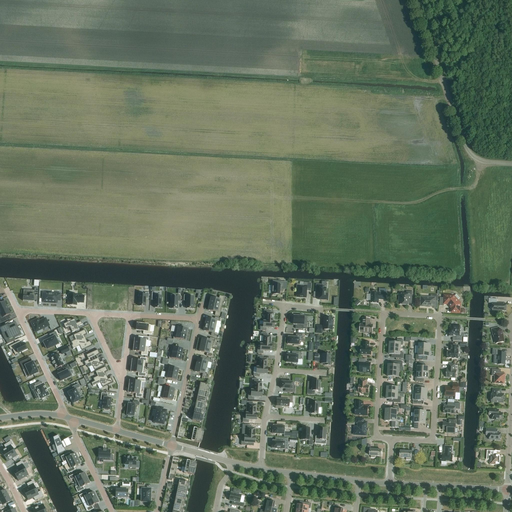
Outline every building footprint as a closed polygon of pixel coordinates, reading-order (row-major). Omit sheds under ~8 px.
[(304,283),(304,286),(300,285),(297,285),(296,298),(307,299),(307,291),(311,291),(311,283),(304,283)] [(277,284),(273,284),(273,285),(271,285),(271,295),(272,295),(272,296),(277,296),(277,295),(279,295),(280,291),(283,292),(283,284),(280,284),(280,285),(277,285),(277,284)] [(322,285),(316,285),(316,293),(318,293),(318,301),(328,301),(328,294),(326,294),(326,288),(322,288),(322,285)] [(23,294),(23,301),(34,302),(34,295),(37,295),(38,289),(34,288),(34,291),(25,290),(25,294),(23,294)] [(152,292),(152,300),(155,300),(154,308),(161,308),(161,302),(162,302),(162,298),(161,298),(161,297),(155,296),(156,293),(152,292)] [(379,300),(386,300),(387,293),(379,293),(379,292),(371,292),(371,303),(379,304),(379,300)] [(412,299),(413,292),(407,292),(406,295),(399,294),(399,305),(408,305),(409,299),(412,299)] [(60,300),(60,294),(43,293),(43,302),(57,303),(57,300),(60,300)] [(139,293),(139,306),(145,307),(145,299),(149,299),(149,293),(145,293),(145,294),(139,293)] [(69,294),(69,305),(77,306),(77,303),(84,303),(84,296),(77,295),(69,294)] [(184,295),(184,301),(187,301),(186,309),(193,309),(193,297),(187,297),(187,296),(184,295)] [(438,302),(438,295),(431,295),(431,298),(422,297),(421,306),(435,307),(435,301),(438,302)] [(461,303),(455,296),(444,295),(444,298),(440,297),(440,306),(444,306),(444,304),(448,304),(452,308),(451,313),(460,313),(461,303)] [(171,297),(171,309),(177,309),(177,302),(181,302),(181,296),(177,296),(177,298),(171,297)] [(210,304),(222,307),(223,301),(224,302),(225,297),(220,296),(219,300),(211,298),(210,304)] [(497,311),(497,312),(502,312),(502,311),(506,311),(507,304),(497,303),(497,299),(489,299),(489,303),(493,303),(492,311),(497,311)] [(0,323),(6,321),(4,317),(10,315),(4,302),(0,303),(0,323)] [(220,317),(222,307),(210,304),(208,310),(216,312),(215,315),(220,317)] [(264,321),(273,322),(274,314),(270,313),(270,310),(264,310),(264,313),(267,313),(267,319),(264,319),(264,321)] [(303,316),(299,315),(299,316),(293,316),(293,325),(296,325),(296,329),(307,330),(308,317),(303,317),(303,316)] [(205,325),(216,327),(217,321),(219,322),(220,318),(215,317),(214,320),(207,319),(205,325)] [(38,319),(31,322),(35,332),(49,326),(45,318),(39,321),(38,319)] [(333,319),(323,318),(323,326),(316,325),(315,334),(323,334),(323,331),(333,331),(333,319)] [(369,325),(370,319),(363,318),(363,325),(361,325),(360,332),(365,332),(365,333),(368,333),(368,332),(373,333),(373,325),(369,325)] [(68,322),(63,324),(66,329),(70,327),(73,332),(79,329),(78,327),(82,324),(81,322),(77,324),(75,319),(71,321),(71,320),(66,319),(68,322)] [(273,322),(264,321),(263,325),(261,325),(260,330),(266,331),(266,328),(274,328),(274,322),(273,322)] [(7,324),(0,327),(0,328),(2,332),(5,330),(9,337),(5,339),(7,343),(15,339),(13,336),(19,333),(16,325),(9,328),(7,324)] [(137,324),(136,330),(144,331),(143,334),(152,335),(152,332),(150,331),(151,325),(147,325),(147,324),(144,324),(144,325),(137,324)] [(215,333),(216,327),(205,325),(204,331),(212,333),(211,336),(216,337),(217,333),(215,333)] [(462,341),(462,336),(460,336),(460,330),(461,330),(461,326),(457,326),(457,327),(450,326),(450,333),(449,333),(449,337),(453,337),(453,341),(462,341)] [(186,335),(188,329),(176,327),(174,332),(186,335)] [(500,330),(499,327),(492,329),(493,335),(494,335),(496,344),(504,342),(503,337),(504,336),(502,330),(500,330)] [(75,340),(71,342),(73,345),(86,339),(84,336),(87,335),(85,330),(73,335),(75,340)] [(58,344),(55,338),(58,336),(56,332),(49,335),(51,338),(43,342),(47,349),(58,344)] [(185,341),(186,335),(174,332),(173,338),(185,341)] [(261,342),(261,345),(270,345),(271,337),(267,336),(267,333),(261,333),(261,336),(264,336),(263,342),(261,342)] [(303,342),(304,335),(296,334),(296,338),(289,337),(289,338),(288,338),(287,342),(288,342),(288,344),(294,345),(294,346),(298,346),(298,345),(299,345),(299,341),(303,342)] [(135,339),(134,345),(146,347),(146,346),(147,341),(148,341),(149,338),(143,337),(142,340),(135,339)] [(211,347),(211,348),(212,348),(214,342),(215,342),(215,339),(210,338),(209,341),(202,339),(201,345),(211,347)] [(73,345),(71,346),(73,349),(79,346),(82,351),(92,346),(90,341),(87,343),(86,339),(73,345)] [(390,342),(390,348),(400,349),(401,345),(403,345),(403,343),(403,340),(397,340),(397,343),(390,342)] [(419,346),(419,350),(430,351),(430,344),(423,344),(423,341),(417,341),(417,346),(419,346)] [(369,347),(370,342),(363,342),(363,347),(361,347),(360,355),(371,355),(372,348),(369,347)] [(17,343),(9,346),(11,350),(13,349),(16,355),(28,349),(25,343),(19,346),(17,343)] [(270,345),(261,345),(258,344),(257,354),(263,354),(263,351),(271,351),(271,345),(270,345)] [(134,345),(133,351),(142,352),(141,355),(147,356),(148,347),(146,346),(146,347),(134,345)] [(211,347),(201,345),(199,351),(207,353),(207,356),(212,357),(213,354),(210,353),(211,348),(211,347)] [(459,354),(459,346),(452,345),(451,351),(448,351),(447,358),(458,359),(458,358),(459,358),(460,357),(460,356),(459,354)] [(67,346),(60,350),(62,355),(70,351),(67,346)] [(182,355),(183,349),(171,347),(170,352),(182,355)] [(390,348),(389,354),(397,355),(397,358),(403,359),(403,355),(400,355),(400,349),(390,348)] [(498,355),(498,365),(505,365),(505,358),(506,358),(506,353),(501,353),(501,349),(493,349),(493,355),(498,355)] [(88,360),(84,362),(86,365),(87,365),(99,359),(97,356),(100,355),(98,350),(86,355),(88,360)] [(430,351),(419,350),(419,354),(416,354),(416,360),(422,360),(423,356),(429,357),(430,351)] [(181,361),(182,355),(170,352),(169,358),(181,361)] [(285,360),(286,360),(286,362),(292,363),(292,364),(296,364),(296,363),(297,363),(298,360),(301,360),(301,353),(294,352),(294,356),(287,355),(287,356),(286,356),(285,360)] [(59,354),(51,358),(56,369),(64,365),(59,354)] [(315,354),(314,360),(314,361),(318,362),(318,361),(322,361),(322,364),(325,364),(325,366),(330,366),(330,355),(322,355),(322,356),(319,356),(319,354),(315,354)] [(257,365),(257,367),(267,368),(267,360),(263,359),(264,356),(258,356),(257,359),(260,359),(260,365),(257,365)] [(132,360),(132,366),(143,367),(144,362),(146,362),(146,358),(140,358),(140,361),(132,360)] [(206,368),(207,368),(208,362),(210,363),(211,359),(206,358),(205,361),(198,360),(196,366),(206,368)] [(27,359),(20,363),(23,370),(26,368),(30,377),(38,373),(33,362),(29,364),(27,359)] [(99,359),(87,365),(88,368),(92,366),(95,371),(105,366),(103,361),(100,363),(99,359)] [(366,363),(366,359),(359,359),(359,363),(360,363),(360,372),(370,373),(371,363),(366,363)] [(388,371),(399,371),(399,367),(402,368),(403,362),(396,362),(396,365),(389,364),(388,371)] [(418,369),(418,372),(428,373),(429,367),(418,366),(418,363),(416,363),(416,368),(418,369)] [(454,370),(455,365),(449,364),(448,370),(447,370),(446,377),(456,378),(457,370),(454,370)] [(69,370),(70,369),(68,366),(63,369),(64,372),(58,375),(61,381),(72,376),(69,370)] [(132,366),(131,372),(138,373),(138,376),(144,377),(145,373),(143,373),(143,367),(132,366)] [(204,374),(206,368),(196,366),(195,372),(203,374),(202,377),(207,378),(208,374),(204,374)] [(97,377),(93,379),(95,382),(107,376),(105,373),(108,371),(106,367),(95,372),(97,377)] [(178,375),(179,369),(167,367),(166,372),(178,375)] [(267,368),(257,367),(257,373),(254,373),(253,376),(259,377),(260,374),(267,374),(268,368),(267,368)] [(494,384),(505,384),(505,374),(499,374),(500,370),(492,369),(492,376),(495,376),(494,384)] [(176,381),(178,375),(166,372),(164,378),(176,381)] [(416,376),(415,382),(419,382),(420,379),(428,379),(428,373),(418,372),(417,376),(416,376)] [(95,382),(91,383),(93,387),(100,383),(103,388),(113,383),(111,378),(108,380),(107,376),(95,382)] [(130,381),(129,387),(141,388),(142,383),(143,383),(144,379),(138,378),(137,382),(130,381)] [(252,390),(251,391),(262,392),(262,391),(261,391),(262,382),(258,382),(258,379),(252,379),(252,382),(255,382),(254,388),(252,388),(252,390)] [(312,387),(307,387),(307,395),(312,395),(312,393),(315,394),(315,391),(319,391),(320,381),(317,381),(317,380),(312,380),(312,387)] [(366,386),(367,380),(360,380),(360,386),(359,385),(359,386),(355,386),(354,392),(362,393),(362,394),(365,394),(366,393),(369,393),(369,386),(366,386)] [(293,382),(281,381),(281,389),(285,389),(285,392),(295,393),(295,386),(294,386),(294,382),(293,382)] [(35,383),(29,386),(30,390),(35,388),(40,398),(41,398),(41,399),(45,397),(45,396),(48,395),(43,383),(37,386),(35,383)] [(210,385),(200,383),(199,389),(209,391),(210,385)] [(73,390),(67,393),(69,397),(70,397),(71,400),(73,404),(81,400),(76,389),(80,387),(78,384),(72,387),(73,390)] [(416,391),(416,395),(427,395),(427,389),(420,389),(420,385),(413,384),(413,391),(416,391)] [(459,392),(460,384),(453,384),(453,388),(446,387),(445,396),(455,396),(456,392),(459,392)] [(129,387),(128,393),(136,394),(136,397),(142,398),(142,394),(140,394),(141,388),(129,387)] [(173,395),(174,389),(163,387),(161,392),(173,395)] [(209,391),(199,389),(198,395),(207,397),(209,391)] [(492,402),(503,403),(504,394),(501,394),(501,390),(493,389),(493,394),(492,394),(492,402)] [(262,397),(262,392),(251,391),(251,394),(248,394),(248,399),(254,400),(254,397),(262,397)] [(172,401),(173,395),(161,392),(160,398),(172,401)] [(110,410),(111,398),(107,398),(108,394),(102,393),(101,400),(104,400),(103,409),(105,410),(104,411),(109,411),(109,410),(110,410)] [(397,397),(398,393),(387,393),(387,399),(389,399),(389,402),(401,403),(401,398),(397,397)] [(207,397),(198,395),(196,401),(206,404),(207,397)] [(427,401),(427,395),(416,395),(416,401),(413,400),(413,404),(422,405),(423,401),(427,401)] [(282,407),(289,407),(289,403),(292,403),(293,397),(286,396),(286,400),(277,399),(277,403),(276,403),(276,408),(282,409),(282,407)] [(312,400),(308,400),(307,406),(311,406),(311,409),(311,414),(318,414),(318,407),(320,407),(320,403),(312,402),(312,400)] [(132,404),(128,404),(127,415),(128,416),(128,417),(132,417),(132,416),(134,416),(134,413),(135,413),(136,409),(135,408),(135,405),(139,406),(140,402),(133,401),(132,404)] [(206,404),(196,401),(195,408),(205,410),(206,404)] [(249,405),(249,413),(256,414),(256,405),(253,405),(253,402),(247,402),(247,405),(249,405)] [(363,407),(363,402),(356,402),(356,406),(355,415),(360,415),(360,416),(362,416),(363,415),(368,415),(368,407),(363,407)] [(460,410),(460,403),(449,403),(449,406),(445,406),(444,413),(455,414),(455,409),(460,410)] [(386,409),(386,415),(396,416),(397,412),(399,412),(399,407),(393,406),(393,409),(386,409)] [(415,413),(415,417),(426,417),(426,411),(419,411),(419,407),(413,407),(413,413),(415,413)] [(205,410),(195,408),(194,414),(203,416),(205,410)] [(152,417),(151,420),(154,421),(154,423),(155,423),(155,424),(158,425),(158,424),(163,425),(166,411),(157,409),(155,417),(152,417)] [(497,410),(489,409),(489,415),(493,416),(492,420),(495,420),(499,421),(499,420),(503,420),(503,413),(497,413),(497,410)] [(256,414),(249,413),(246,413),(246,417),(243,417),(243,422),(249,423),(249,420),(257,420),(257,414),(256,414)] [(203,416),(194,414),(192,420),(202,422),(203,416)] [(392,428),(396,428),(396,416),(386,415),(385,421),(392,422),(392,428)] [(418,423),(425,424),(426,417),(415,417),(414,429),(418,429),(418,423)] [(366,436),(367,422),(364,422),(364,419),(357,418),(356,422),(358,422),(358,427),(355,427),(354,435),(366,436)] [(449,424),(443,423),(443,430),(447,430),(447,433),(455,434),(456,424),(457,424),(457,420),(449,420),(449,424)] [(245,434),(245,436),(254,437),(255,428),(251,428),(251,425),(245,425),(245,428),(248,428),(248,434),(245,434)] [(273,425),(273,434),(284,435),(285,426),(273,425)] [(204,430),(194,428),(193,435),(202,437),(204,430)] [(309,438),(310,429),(302,428),(301,440),(309,441),(308,445),(313,445),(313,438),(309,438)] [(319,437),(316,436),(316,442),(321,443),(321,440),(325,440),(326,430),(319,429),(319,437)] [(490,440),(500,440),(500,439),(501,439),(501,435),(501,434),(501,433),(493,433),(493,429),(486,429),(486,435),(490,436),(490,440)] [(53,438),(58,455),(66,451),(64,448),(66,447),(66,448),(72,445),(68,438),(63,441),(62,442),(58,435),(53,438)] [(193,435),(191,441),(201,443),(202,437),(193,435)] [(254,437),(245,436),(245,440),(242,440),(241,445),(247,446),(247,443),(255,443),(255,437),(254,437)] [(278,442),(273,441),(273,444),(272,444),(272,448),(279,449),(288,450),(288,439),(278,438),(278,442)] [(6,448),(1,451),(4,457),(14,451),(11,446),(13,444),(11,441),(4,445),(6,448)] [(381,456),(382,450),(371,449),(371,445),(368,445),(368,452),(370,452),(370,456),(371,456),(371,458),(375,458),(375,456),(381,456)] [(445,454),(442,454),(441,461),(453,462),(453,454),(452,454),(452,447),(445,446),(445,454)] [(415,455),(415,448),(412,448),(412,452),(401,451),(400,457),(406,458),(406,460),(410,460),(411,458),(412,458),(412,455),(415,455)] [(99,450),(98,458),(103,458),(103,461),(113,461),(113,455),(110,455),(110,451),(106,451),(106,450),(103,450),(99,450)] [(14,451),(4,457),(8,462),(12,459),(14,461),(19,458),(17,455),(17,456),(14,451)] [(494,451),(487,451),(487,459),(490,460),(490,465),(495,465),(495,464),(499,464),(500,463),(500,461),(500,460),(500,456),(494,455),(494,451)] [(68,464),(78,459),(76,453),(69,457),(67,454),(61,457),(63,462),(66,461),(68,464)] [(124,457),(124,465),(129,465),(129,468),(139,468),(139,462),(136,462),(136,457),(124,457)] [(78,459),(68,464),(70,469),(67,470),(69,473),(75,470),(74,467),(81,464),(78,459)] [(17,467),(12,470),(16,475),(25,470),(22,465),(23,464),(21,461),(16,465),(17,467)] [(195,469),(197,463),(187,461),(186,467),(195,469)] [(184,473),(194,476),(195,469),(186,467),(184,473)] [(16,475),(15,476),(18,481),(28,475),(25,470),(16,475)] [(76,484),(78,483),(87,478),(85,473),(78,476),(77,473),(69,477),(71,480),(73,479),(76,484)] [(87,478),(78,483),(80,487),(76,489),(78,493),(85,489),(83,487),(90,483),(87,478)] [(189,482),(179,480),(178,486),(188,488),(189,482)] [(28,487),(23,489),(26,495),(36,490),(33,484),(34,484),(32,481),(27,484),(28,487)] [(151,489),(145,489),(145,485),(137,485),(137,489),(142,489),(142,502),(150,502),(151,489)] [(131,494),(131,487),(122,486),(122,490),(116,489),(116,497),(118,497),(118,499),(122,499),(122,497),(128,498),(128,494),(131,494)] [(177,492),(187,495),(188,488),(178,486),(177,492)] [(0,499),(8,496),(5,490),(0,492),(0,499)] [(36,490),(26,495),(29,500),(34,498),(35,501),(44,497),(41,491),(37,493),(36,490)] [(86,503),(87,502),(97,497),(94,492),(87,495),(86,492),(79,495),(81,499),(84,497),(86,503)] [(175,499),(185,501),(187,495),(177,492),(175,499)] [(240,502),(241,495),(231,493),(229,500),(237,502),(236,506),(243,507),(244,503),(240,502)] [(8,496),(0,499),(0,505),(1,507),(0,506),(0,508),(1,510),(6,507),(5,505),(11,501),(8,496)] [(97,498),(97,497),(87,502),(89,507),(87,508),(88,511),(94,509),(92,506),(99,503),(97,498)] [(267,504),(266,507),(277,509),(278,503),(271,502),(272,499),(266,498),(265,503),(267,504)] [(174,505),(184,507),(185,501),(175,499),(174,505)] [(297,511),(305,511),(307,511),(308,509),(310,509),(311,504),(305,503),(305,506),(298,504),(297,511)]
